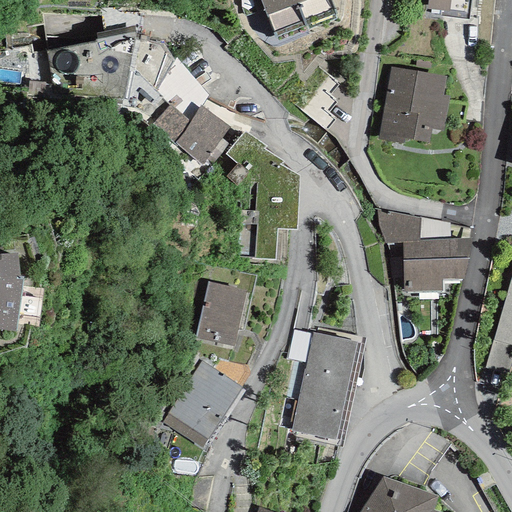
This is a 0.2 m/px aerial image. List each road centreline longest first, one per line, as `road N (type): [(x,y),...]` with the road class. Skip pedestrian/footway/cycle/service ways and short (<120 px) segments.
road 1 (residential): [(485,221),(397,202),(366,171),(359,136),(373,0)]
road 2 (residential): [(485,221),(507,0)]
road 3 (residential): [(444,398),(485,221)]
road 4 (residential): [(332,511),(370,429),(444,398)]
